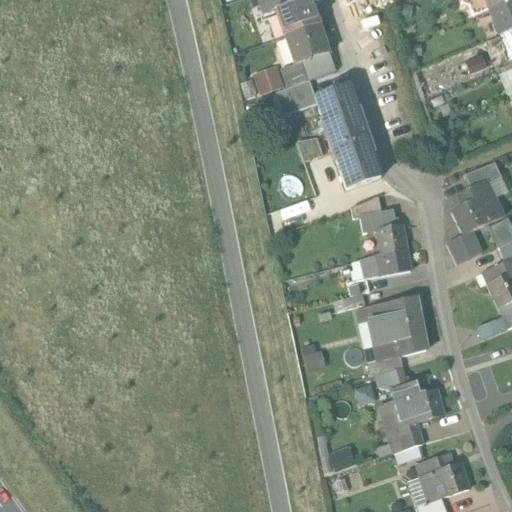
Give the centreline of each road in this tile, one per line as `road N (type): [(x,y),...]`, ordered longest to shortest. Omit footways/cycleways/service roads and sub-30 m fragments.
road 1 (residential): [(508,511),(448,336),(429,188),(390,171),(330,0)]
road 2 (residential): [(280,511),(175,0)]
